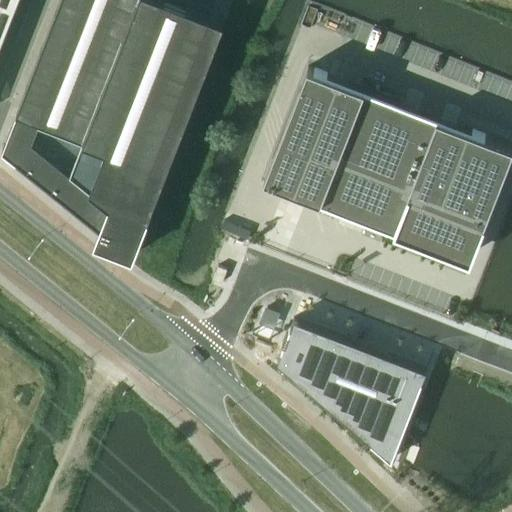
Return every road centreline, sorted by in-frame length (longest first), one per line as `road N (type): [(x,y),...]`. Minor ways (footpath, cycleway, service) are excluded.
road 1 (unclassified): [(199,364),(261,270),(511,362)]
road 2 (tertiary): [(199,364),(163,323),(0,191)]
road 3 (tertiary): [(0,247),(182,392)]
road 4 (tertiary): [(359,511),(199,364)]
road 5 (tertiary): [(182,392),(306,511)]
